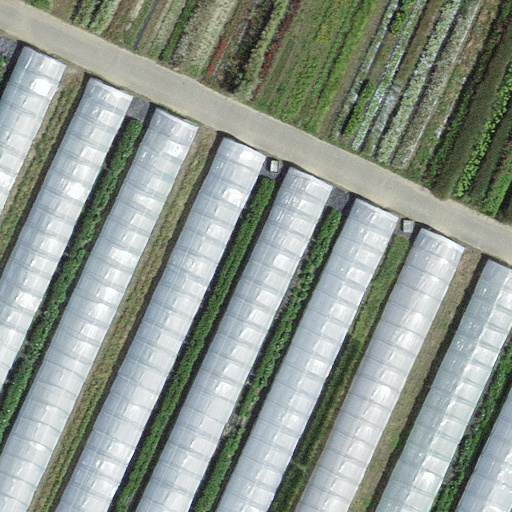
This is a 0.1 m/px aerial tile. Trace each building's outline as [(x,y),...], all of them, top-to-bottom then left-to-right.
[(0,416),(132,85),(85,67),(0,280),(0,416)] [(0,470),(0,511),(37,511),(197,116),(151,98),(0,470)] [(274,511),(388,202),(346,186),(347,181),(280,156),(282,151),(210,125),(68,511),(274,511)] [(351,511),(460,234),(413,216),(297,511),(351,511)] [(511,511),(511,258),(477,245),(378,511),(511,511)]
